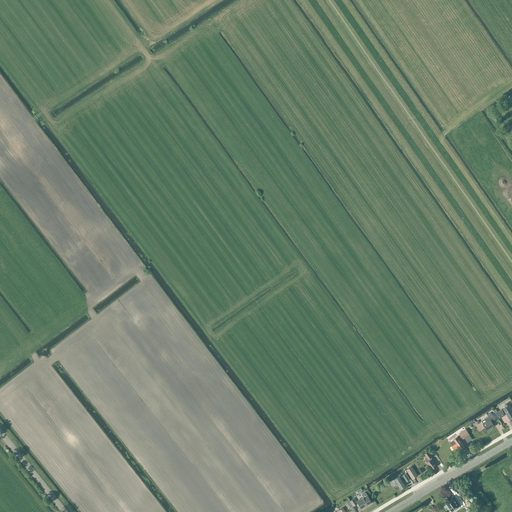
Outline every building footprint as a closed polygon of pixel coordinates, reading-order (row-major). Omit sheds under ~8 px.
[(496,112),(491,115),(495,122),(500,119),(496,112)] [(509,419),(511,417),(511,409),(509,405),(510,405),(509,402),(505,404),(506,407),(503,408),(509,419)] [(505,415),(502,409),(495,413),(498,419),(505,415)] [(481,421),(483,424),(487,430),(494,426),(492,421),(495,419),(492,414),(481,421)] [(462,438),(469,434),(466,429),(459,434),(462,438)] [(454,440),(450,442),(452,445),(452,446),(454,449),(458,446),(460,449),(465,446),(460,440),(457,437),(454,439),(454,440)] [(429,451),(424,454),(427,458),(425,459),(427,462),(427,463),(429,466),(430,465),(433,468),(436,466),(430,458),(433,456),(429,451)] [(417,475),(411,466),(406,470),(412,479),(417,475)] [(400,475),(393,479),(399,489),(406,485),(404,483),(409,480),(405,474),(402,476),(403,476),(401,477),(400,475)] [(371,503),(365,492),(361,494),(363,497),(357,501),(361,508),(371,503)] [(451,498),(447,492),(443,495),(447,502),(446,503),(452,511),(460,506),(453,496),(451,498)]
